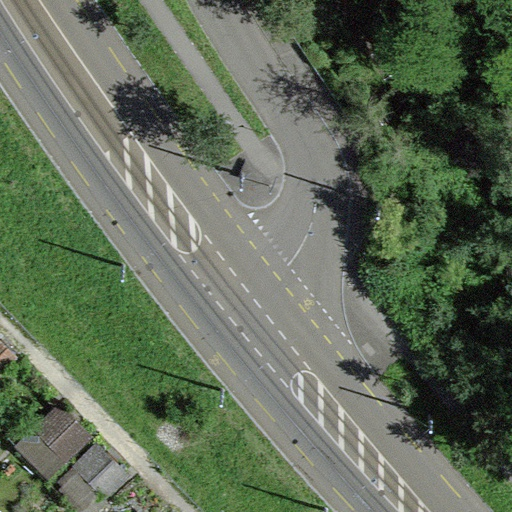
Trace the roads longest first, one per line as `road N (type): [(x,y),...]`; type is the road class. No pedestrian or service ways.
road 1 (secondary): [(25,0),(253,311)]
road 2 (residential): [(217,0),(307,138),(323,191),(310,232),(253,311)]
road 3 (secondary): [(253,311),(419,511)]
